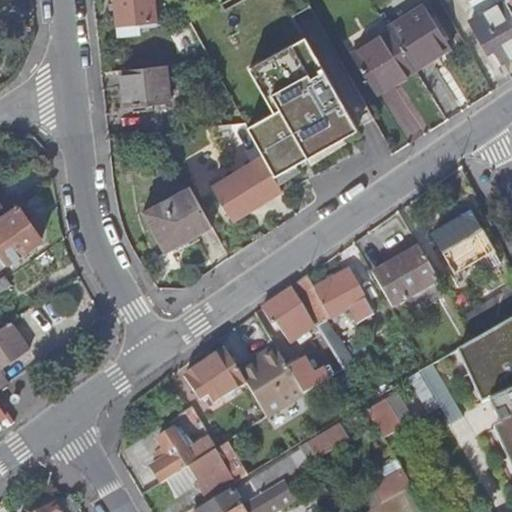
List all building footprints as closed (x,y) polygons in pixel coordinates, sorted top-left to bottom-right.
[(115,0),(118,23),(156,19),(154,0),(115,0)] [(503,60),(511,55),(511,8),(507,0),(475,0),(483,13),(472,19),(490,50),(495,46),(503,60)] [(349,50),(376,94),(450,50),(425,7),(390,29),(389,27),(349,50)] [(359,128),(305,35),(256,63),(281,106),(274,110),(247,126),(264,155),(276,176),(359,128)] [(495,46),(490,50),(497,64),(503,60),(495,46)] [(211,88),(223,81),(218,72),(212,60),(199,68),(211,88)] [(281,106),(256,63),(249,67),(274,110),(281,106)] [(166,64),(122,69),(126,104),(146,101),(153,101),(170,99),(166,64)] [(170,147),(161,130),(128,134),(130,151),(170,147)] [(276,176),(264,155),(214,184),(234,219),(284,190),(276,176)] [(0,211),(10,205),(0,189),(0,181),(1,181),(0,179),(0,211)] [(172,248),(213,225),(191,184),(149,207),(172,248)] [(0,217),(0,249),(8,261),(41,238),(18,205),(0,217)] [(497,251),(475,215),(437,237),(459,276),(497,251)] [(441,278),(424,251),(377,279),(394,307),(441,278)] [(310,277),(294,287),(314,320),(317,326),(325,321),(354,306),(367,326),(374,322),(371,317),(380,312),(355,268),(317,290),(310,277)] [(0,286),(2,289),(11,281),(4,273),(0,276),(0,286)] [(288,337),(314,320),(294,287),(262,310),(273,325),(278,323),(288,337)] [(511,291),(465,320),(477,340),(511,320),(511,291)] [(383,317),(380,312),(371,317),(374,322),(383,317)] [(511,511),(511,320),(477,340),(465,348),(477,371),(470,375),(484,404),(489,401),(501,426),(511,448),(511,511)] [(337,339),(325,321),(317,326),(328,344),(337,339)] [(0,386),(7,382),(0,372),(0,365),(28,347),(10,322),(0,328),(0,386)] [(339,338),(337,339),(328,344),(343,369),(354,363),(339,338)] [(242,371),(228,348),(189,374),(205,398),(212,393),(217,401),(248,381),(242,371)] [(271,415),(305,393),(290,368),(278,348),(242,371),(248,381),(271,415)] [(477,371),(465,348),(458,351),(470,375),(477,371)] [(290,368),(305,393),(329,378),(323,368),(314,373),(304,358),(290,368)] [(386,439),(402,429),(386,401),(368,411),(376,423),(386,439)] [(200,435),(207,431),(197,415),(192,408),(180,415),(183,421),(189,418),(200,435)] [(363,432),(376,423),(368,411),(362,414),(368,424),(361,428),(363,432)] [(311,445),(319,459),(350,439),(342,426),(311,445)] [(511,448),(501,426),(495,430),(511,466),(511,448)] [(190,467),(219,448),(211,437),(190,450),(176,428),(158,439),(170,457),(153,467),(164,484),(190,467)] [(250,474),(230,441),(219,448),(190,467),(203,486),(201,487),(209,501),(250,474)] [(293,475),(308,465),(302,455),(291,462),(293,466),(289,468),(293,475)] [(382,503),(414,485),(405,470),(373,488),(382,503)] [(270,511),(283,504),(272,487),(242,505),(231,511),(270,511)] [(231,511),(242,505),(233,491),(199,511),(231,511)] [(61,511),(55,502),(38,511),(61,511)]
